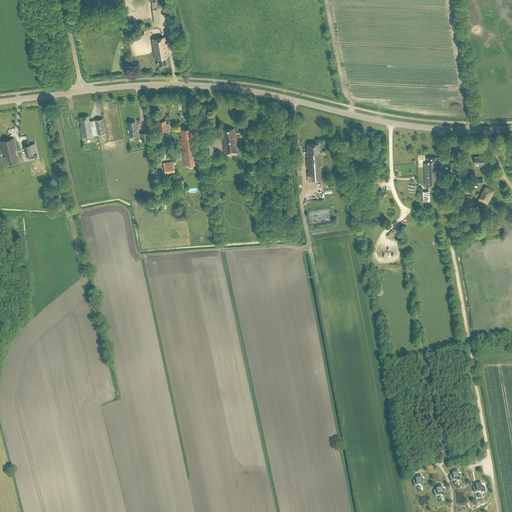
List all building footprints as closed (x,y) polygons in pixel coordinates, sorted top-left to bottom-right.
[(166,52),(168,52),(167,43),(165,43),(165,40),(166,40),(166,36),(151,38),(154,59),(156,58),(157,66),(168,64),(166,52)] [(82,127),(80,127),(82,137),(92,135),(89,115),(80,117),(82,127)] [(103,118),(95,119),(97,134),(105,133),(103,118)] [(160,131),(162,130),(166,130),(166,131),(170,131),(170,130),(169,123),(166,123),(166,119),(157,120),(158,125),(159,125),(160,131)] [(129,137),(139,135),(138,127),(137,127),(136,121),(128,122),(129,128),(128,128),(129,137)] [(193,127),(180,129),(181,138),(180,138),(181,147),(182,146),(183,150),(182,150),(183,159),(187,159),(188,163),(188,165),(196,164),(195,155),(197,155),(196,148),(195,148),(194,145),(195,145),(194,136),(193,127)] [(234,128),(222,130),(225,155),(230,155),(229,154),(233,153),(233,154),(238,153),(234,128)] [(204,136),(207,160),(215,159),(211,135),(204,136)] [(13,137),(0,140),(0,141),(3,153),(4,153),(5,156),(4,157),(6,164),(19,161),(18,158),(18,157),(17,157),(16,156),(15,150),(17,150),(16,148),(15,145),(14,139),(13,139),(13,137)] [(35,143),(24,145),(27,155),(37,153),(35,143)] [(319,151),(319,143),(307,144),(307,149),(306,149),(307,155),(308,155),(308,159),(306,159),(306,167),(308,167),(309,171),(307,171),(307,180),(324,179),(322,151),(319,151)] [(486,165),(485,156),(475,156),(475,163),(482,163),(482,165),(486,165)] [(437,166),(437,157),(427,157),(428,162),(425,162),(425,185),(439,185),(439,166),(437,166)] [(163,162),(165,173),(174,172),(173,161),(163,162)] [(479,199),(487,204),(495,190),(486,185),(479,199)] [(463,207),(468,208),(471,195),(466,193),(463,207)] [(452,476),(449,476),(450,481),(453,481),(453,480),(458,479),(459,480),(459,481),(462,480),(461,476),(458,476),(457,471),(452,472),(453,474),(452,475),(452,476)] [(415,481),(412,481),(413,486),(416,486),(416,485),(422,484),(422,485),(422,486),(425,485),(424,481),(421,481),(420,476),(416,477),(416,479),(415,480),(415,481)] [(475,488),(472,488),(473,493),(476,493),(476,492),(482,491),(482,492),(482,493),(485,492),(484,487),(481,488),(480,483),(476,483),(476,486),(475,486),(475,488)] [(436,491),(433,492),(434,497),(437,496),(437,495),(442,494),(443,495),(443,496),(446,495),(445,491),(442,491),(441,486),(437,487),(437,490),(436,490),(436,491)]
